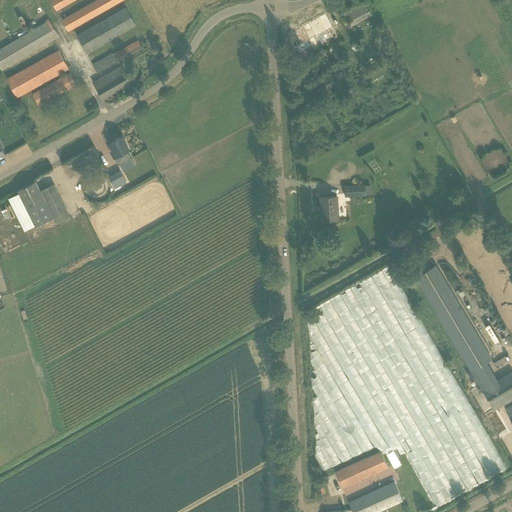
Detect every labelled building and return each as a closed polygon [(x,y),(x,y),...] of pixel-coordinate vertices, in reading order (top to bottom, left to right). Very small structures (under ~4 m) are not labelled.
[(50,0),(57,11),(75,0),(50,0)] [(94,0),(62,19),(69,31),(123,0),(94,0)] [(366,1),(344,12),(351,26),(373,15),(366,1)] [(126,6),(77,34),(87,53),(136,25),(126,6)] [(46,21),(0,48),(0,66),(2,70),(59,37),(48,18),(45,19),(46,21)] [(292,31),(299,51),(333,39),(329,28),(332,27),(329,18),(292,31)] [(137,40),(123,48),(126,53),(140,45),(137,40)] [(17,97),(69,68),(59,50),(7,79),(17,97)] [(97,72),(118,60),(117,58),(114,54),(114,53),(92,65),(97,72)] [(131,83),(122,67),(110,73),(93,83),(103,99),(131,83)] [(75,84),(69,73),(32,94),(38,105),(75,84)] [(320,95),(341,84),(335,73),(314,84),(320,95)] [(396,90),(393,91),(393,90),(388,92),(391,99),(399,96),(396,90)] [(317,113),(325,109),(321,102),(314,106),(317,113)] [(113,150),(110,151),(118,165),(132,157),(127,150),(129,149),(121,136),(109,143),(113,150)] [(69,217),(58,193),(53,184),(41,190),(54,216),(57,223),(69,217)] [(375,185),(365,185),(344,186),(345,197),(366,195),(366,194),(375,194),(375,185)] [(54,216),(41,190),(23,199),(36,225),(54,216)] [(336,196),(320,197),(322,220),(337,219),(336,196)] [(318,311),(310,478),(385,438),(424,511),(511,465),(476,441),(481,450),(476,453),(473,447),(470,457),(452,445),(441,441),(441,448),(436,439),(440,438),(400,423),(406,414),(372,432),(366,431),(369,380),(360,405),(353,392),(355,343),(351,345),(346,343),(386,322),(428,337),(391,266),(311,308),(318,311)] [(415,278),(470,372),(491,360),(436,266),(415,278)] [(511,372),(511,371),(497,380),(480,389),(493,411),(511,400),(511,372)] [(342,488),(388,467),(381,452),(335,473),(342,488)] [(402,500),(394,481),(383,486),(357,498),(348,502),(352,511),(376,511),(379,511),(380,511),(380,510),(385,508),(386,508),(391,506),(392,506),(391,505),(396,503),(397,503),(402,500)]
